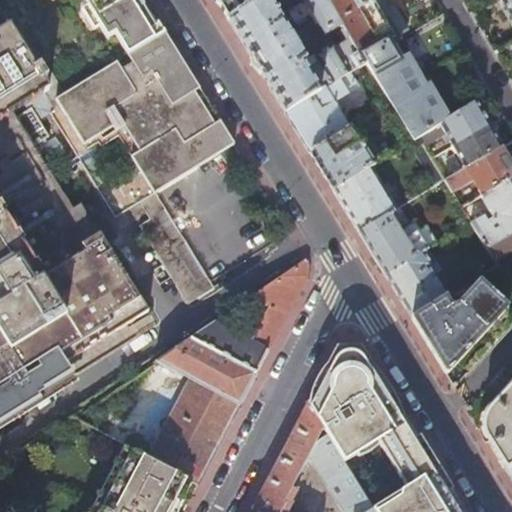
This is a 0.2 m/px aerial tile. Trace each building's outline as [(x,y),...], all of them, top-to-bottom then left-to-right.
[(116,37),(132,62),(161,45),(157,37),(164,32),(161,27),(160,26),(149,33),(128,0),(50,0),(53,4),(60,0),(82,0),(108,41),(116,37)] [(214,0),(227,20),(260,0),(214,0)] [(260,0),(227,20),(257,70),(285,114),(320,92),(302,64),(308,61),(283,13),(305,0),(260,0)] [(306,0),(325,33),(340,25),(343,30),(341,32),(347,43),(336,50),(333,45),(308,61),(302,64),(320,92),(345,77),(360,69),(354,59),(387,42),(389,46),(402,38),(400,36),(404,33),(405,28),(395,12),(391,11),(380,16),(373,4),(379,0),(306,0)] [(511,21),(511,0),(504,0),(501,2),(511,21)] [(45,93),(52,104),(68,94),(21,21),(11,28),(10,26),(0,31),(0,426),(68,383),(159,325),(151,312),(83,204),(75,209),(15,113),(45,93)] [(411,54),(402,38),(389,46),(387,42),(354,59),(360,69),(365,65),(391,104),(415,141),(418,139),(439,126),(443,123),(448,120),(423,75),(418,78),(406,57),(411,54)] [(220,153),(234,144),(195,82),(191,75),(184,80),(161,45),(132,62),(49,113),(114,218),(143,201),(153,218),(141,226),(190,303),(217,286),(212,280),(157,192),(220,153)] [(418,78),(423,75),(411,54),(406,57),(418,78)] [(320,92),(285,114),(298,136),(310,154),(349,130),(333,104),(346,96),(345,94),(352,89),(345,77),(320,92)] [(477,102),(448,120),(443,123),(439,126),(452,149),(491,126),(477,102)] [(411,144),(415,141),(391,104),(382,110),(406,146),(411,144)] [(503,147),(491,126),(452,149),(451,149),(455,156),(457,155),(465,169),(503,147)] [(349,130),(310,154),(328,184),(333,191),(371,168),(376,165),(373,161),(376,160),(368,148),(365,149),(362,144),(365,142),(357,130),(354,132),(352,128),(349,130)] [(432,160),(418,139),(415,141),(411,144),(437,186),(445,181),(441,174),(432,160)] [(511,179),(511,162),(503,147),(465,169),(456,174),(445,181),(453,194),(473,183),(482,197),(511,179)] [(453,167),(441,174),(445,181),(456,174),(453,167)] [(371,168),(333,191),(347,213),(359,234),(390,215),(398,210),(371,168)] [(511,179),(482,197),(480,198),(490,214),(473,225),(495,261),(511,251),(511,179)] [(407,240),(390,215),(359,234),(373,257),(386,277),(424,253),(438,245),(427,228),(407,240)] [(424,253),(386,277),(400,300),(412,319),(447,298),(430,268),(433,267),(424,253)] [(190,340),(257,373),(281,328),(307,278),(306,261),(237,308),(264,322),(255,340),(250,338),(248,341),(234,334),(237,327),(231,325),(227,331),(213,324),(190,340)] [(447,298),(412,319),(432,351),(446,374),(448,374),(509,308),(478,279),(462,288),(466,294),(453,306),(447,298)] [(72,420),(131,451),(187,480),(198,486),(226,431),(257,373),(190,340),(72,420)] [(341,342),(307,407),(343,466),(376,446),(409,499),(388,511),(461,511),(458,506),(357,342),(341,342)] [(505,470),(511,465),(511,383),(494,404),(490,408),(487,414),(485,418),(483,423),(483,427),(483,431),(483,434),(493,449),(505,470)] [(371,511),(343,466),(307,407),(272,473),(251,511),(371,511)] [(131,451),(93,511),(170,511),(172,509),(178,511),(185,501),(178,497),(187,480),(131,451)]
